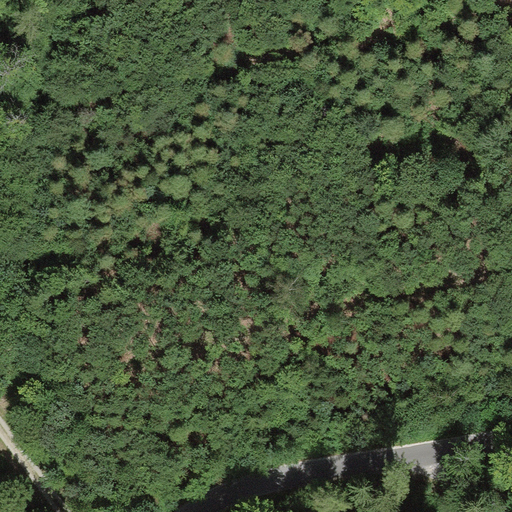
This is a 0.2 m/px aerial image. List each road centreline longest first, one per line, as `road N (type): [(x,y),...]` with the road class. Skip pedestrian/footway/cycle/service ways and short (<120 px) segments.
road 1 (track): [(0,385),(48,0)]
road 2 (unclassified): [(423,452),(303,472),(201,511)]
